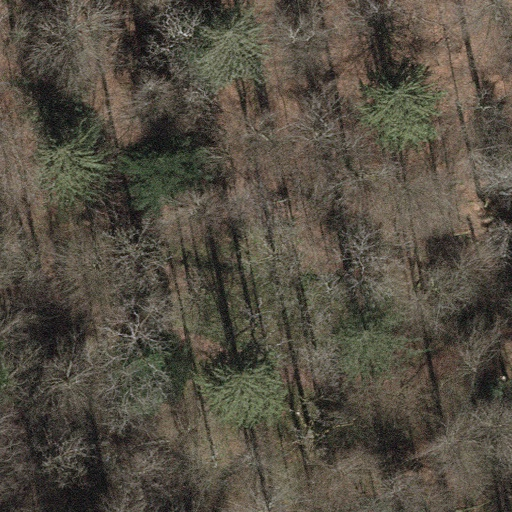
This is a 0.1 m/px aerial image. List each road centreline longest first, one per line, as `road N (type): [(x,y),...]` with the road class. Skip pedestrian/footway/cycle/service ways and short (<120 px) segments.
road 1 (track): [(0,283),(147,342),(352,379),(452,366),(511,319)]
road 2 (track): [(511,256),(452,254),(347,198),(290,116),(272,38),(279,0)]
